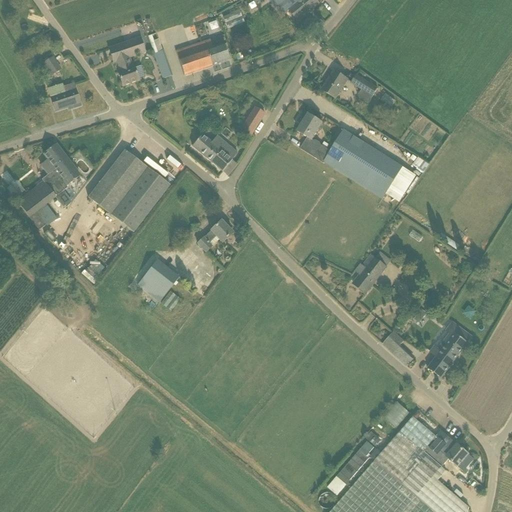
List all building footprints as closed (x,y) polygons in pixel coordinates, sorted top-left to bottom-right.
[(315,0),(293,0),(297,4),(289,10),(298,21),(319,4),(315,0)] [(57,40),(54,35),(50,34),(46,36),(46,41),(49,46),(53,47),(56,45),(57,40)] [(147,37),(153,54),(162,51),(157,40),(153,41),(151,36),(147,37)] [(140,39),(124,45),(129,58),(145,52),(140,39)] [(176,52),(184,76),(229,61),(224,45),(213,49),(210,40),(176,52)] [(139,81),(137,76),(134,67),(132,67),(129,58),(124,45),(109,50),(113,63),(115,63),(119,72),(117,72),(122,87),(139,81)] [(163,80),(171,76),(162,51),(153,54),(163,80)] [(61,70),(52,58),(43,64),(52,76),(61,70)] [(348,80),(342,76),(334,71),(322,91),(335,100),(348,80)] [(377,90),(367,83),(356,76),(352,84),(362,90),(358,96),(360,99),(368,104),(377,90)] [(64,93),(50,98),(55,112),(80,103),(74,85),(63,88),(64,93)] [(265,115),(254,108),(241,129),(252,135),(265,115)] [(414,175),(403,168),(344,131),(331,152),(327,150),(329,145),(324,142),(322,146),(321,146),(320,143),(316,141),(314,141),(313,140),(323,124),(308,115),(297,132),(308,138),(300,150),(324,164),(383,200),(386,195),(397,202),(414,175)] [(227,176),(236,166),(237,165),(232,160),(236,156),(215,138),(211,143),(202,135),(192,147),(227,176)] [(60,165),(67,160),(56,145),(44,155),(48,160),(41,166),(48,175),(42,180),(43,182),(43,181),(54,195),(62,189),(57,182),(61,178),(59,175),(65,171),(60,165)] [(133,233),(170,186),(125,151),(88,198),(133,233)] [(64,191),(67,188),(66,187),(80,177),(67,160),(60,165),(65,171),(59,175),(61,178),(57,182),(62,189),(54,195),(55,197),(55,198),(62,207),(62,208),(63,208),(64,208),(66,208),(72,202),(64,191)] [(55,198),(55,197),(54,195),(43,181),(43,182),(16,202),(28,218),(38,231),(46,225),(36,212),(55,198)] [(221,221),(198,244),(206,252),(219,240),(222,243),(233,234),(221,221)] [(381,252),(375,259),(371,256),(363,267),(361,265),(356,272),(360,275),(353,284),(365,294),(392,261),(381,252)] [(94,261),(89,268),(99,275),(104,267),(94,261)] [(158,305),(179,278),(156,261),(136,288),(158,305)] [(169,291),(160,304),(170,311),(179,299),(169,291)] [(437,358),(428,369),(441,379),(472,338),(452,324),(446,332),(453,336),(441,351),(435,347),(431,353),(437,358)] [(407,367),(414,359),(399,346),(404,342),(393,332),(382,344),(407,367)] [(375,461),(376,462),(329,511),(467,511),(469,508),(438,482),(446,472),(442,468),(449,459),(458,467),(469,455),(457,445),(452,452),(445,446),(446,445),(437,437),(413,417),(375,461)] [(365,439),(370,443),(376,436),(371,433),(365,439)] [(337,496),(369,459),(359,451),(327,488),(337,496)]
